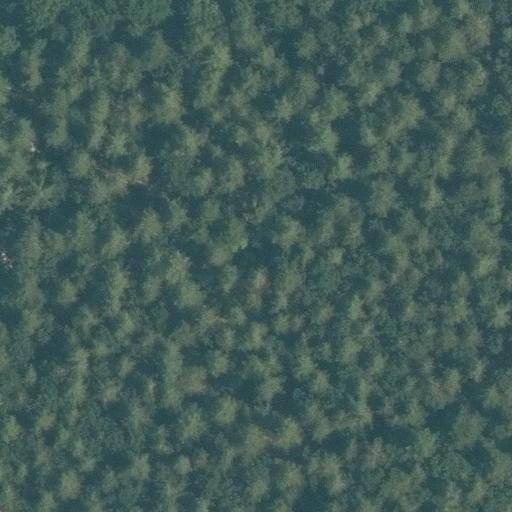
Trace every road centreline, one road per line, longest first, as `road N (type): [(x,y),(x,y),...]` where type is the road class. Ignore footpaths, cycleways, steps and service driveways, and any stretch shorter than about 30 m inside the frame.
road 1 (track): [(511,180),(15,224)]
road 2 (track): [(35,131),(0,300)]
road 3 (track): [(101,216),(0,85)]
